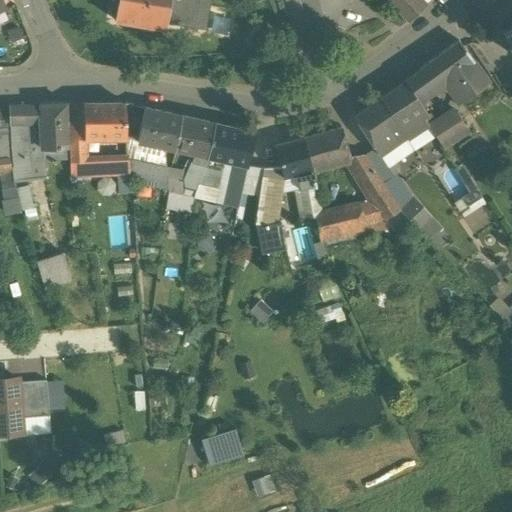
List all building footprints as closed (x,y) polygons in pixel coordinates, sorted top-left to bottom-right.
[(117,0),(109,0),(108,8),(117,9),(117,0)] [(117,0),(117,9),(115,21),(165,29),(166,22),(169,0),(117,0)] [(209,0),(169,0),(166,22),(205,28),(209,0)] [(426,4),(422,0),(389,0),(407,21),(426,4)] [(511,27),(502,31),(509,48),(511,55),(511,54),(511,27)] [(458,40),(404,80),(415,96),(441,76),(459,101),(486,81),(458,40)] [(415,96),(404,80),(379,98),(405,136),(426,124),(422,116),(427,114),(419,102),(418,102),(415,96)] [(405,136),(379,98),(354,116),(366,136),(374,149),(378,155),(396,143),(405,136)] [(120,102),(67,103),(68,148),(68,159),(69,177),(85,176),(86,162),(84,139),(125,136),(125,103),(120,102)] [(67,103),(39,104),(39,106),(42,149),(68,148),(67,103)] [(182,116),(125,103),(125,136),(126,139),(174,150),(182,116)] [(25,106),(8,107),(9,125),(19,125),(26,124),(25,106)] [(39,106),(25,106),(26,124),(19,125),(21,157),(29,158),(29,161),(11,163),(11,174),(12,177),(13,182),(32,180),(33,181),(45,179),(44,161),(43,161),(42,149),(39,106)] [(8,107),(0,107),(0,127),(7,127),(9,127),(9,125),(8,107)] [(438,124),(430,112),(427,114),(422,116),(426,124),(429,129),(436,125),(438,124)] [(215,123),(182,116),(174,150),(174,151),(207,158),(215,123)] [(254,132),(215,123),(207,158),(223,161),(231,163),(246,166),(254,132)] [(19,125),(9,125),(9,127),(11,163),(29,161),(29,158),(21,157),(19,125)] [(436,125),(429,129),(436,139),(440,137),(437,132),(439,131),(436,125)] [(7,127),(0,127),(0,160),(10,160),(7,127)] [(341,127),(304,138),(313,169),(343,160),(348,159),(348,158),(341,127)] [(304,138),(274,146),(279,168),(282,177),(284,176),(295,173),(313,169),(304,138)] [(396,143),(378,155),(383,162),(389,158),(390,159),(402,151),(396,143)] [(68,148),(42,149),(43,161),(44,161),(68,159),(68,148)] [(378,155),(374,149),(363,155),(372,169),(399,209),(411,198),(395,174),(392,176),(383,162),(378,155)] [(207,158),(194,155),(182,181),(183,181),(184,188),(195,190),(199,183),(205,166),(207,158)] [(363,155),(348,158),(348,159),(343,160),(356,180),(372,169),(363,155)] [(143,169),(133,166),(135,160),(128,158),(128,159),(129,174),(141,177),(142,175),(143,169)] [(223,161),(207,158),(205,166),(199,183),(195,190),(193,197),(204,199),(202,185),(218,187),(223,161)] [(390,159),(389,158),(383,162),(392,176),(395,174),(399,172),(390,159)] [(128,159),(86,162),(85,176),(117,174),(129,174),(128,159)] [(10,160),(0,160),(0,174),(11,174),(10,160)] [(165,168),(135,160),(133,166),(143,169),(142,175),(166,180),(165,168)] [(218,187),(202,185),(204,199),(222,203),(231,163),(223,161),(218,187)] [(246,166),(231,163),(222,203),(237,207),(240,194),(246,166)] [(476,189),(461,165),(456,168),(454,169),(469,193),(476,189)] [(262,170),(246,166),(240,194),(258,198),(262,170)] [(279,168),(262,170),(258,198),(254,225),(264,227),(264,226),(277,223),(281,193),(284,176),(282,177),(279,168)] [(313,169),(295,173),(298,185),(315,181),(313,169)] [(399,209),(372,169),(356,180),(370,203),(382,220),(399,209)] [(178,173),(169,170),(167,180),(177,182),(178,173)] [(295,173),(284,176),(281,193),(298,189),(298,185),(295,173)] [(129,174),(117,174),(118,194),(132,192),(129,174)] [(177,182),(167,180),(166,185),(168,192),(178,194),(180,183),(177,182)] [(315,181),(298,185),(298,189),(304,218),(314,216),(322,214),(315,181)] [(195,190),(184,188),(183,195),(193,197),(195,190)] [(469,193),(462,198),(467,205),(481,197),(476,189),(469,193)] [(178,194),(168,192),(166,209),(191,214),(193,197),(183,195),(178,194)] [(428,219),(411,198),(399,209),(417,229),(428,219)] [(370,203),(357,206),(362,225),(382,220),(370,203)] [(322,214),(314,216),(320,242),(340,237),(364,232),(362,225),(357,206),(322,214)] [(277,223),(264,226),(264,227),(269,253),(286,249),(281,223),(277,223)] [(63,253),(36,262),(44,288),(71,279),(63,253)] [(510,309),(498,297),(489,305),(501,318),(510,309)] [(511,306),(510,309),(501,318),(511,329),(511,306)] [(17,378),(0,379),(0,429),(21,427),(19,399),(17,378)] [(64,378),(49,378),(50,407),(65,406),(64,378)] [(31,398),(19,399),(21,427),(33,426),(31,398)] [(208,464),(244,457),(239,429),(202,436),(208,464)]
